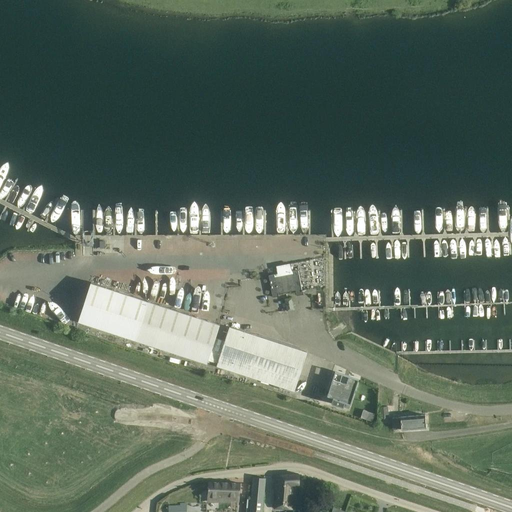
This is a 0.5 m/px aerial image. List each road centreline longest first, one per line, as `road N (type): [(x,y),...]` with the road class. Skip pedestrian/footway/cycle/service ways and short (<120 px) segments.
road 1 (secondary): [(511,509),(0,331)]
road 2 (unclassified): [(429,511),(294,467),(189,479),(135,511)]
